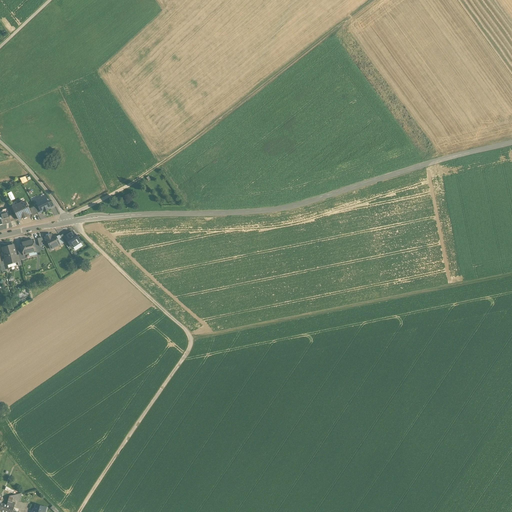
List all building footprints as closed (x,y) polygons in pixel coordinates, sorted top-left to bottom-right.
[(39,204),(42,211),(51,207),(49,203),(45,195),(36,200),(39,204)] [(29,210),(25,202),(12,208),(16,214),(18,220),(23,218),(24,219),(27,217),(26,217),(31,214),(29,210)] [(37,214),(42,211),(39,204),(34,207),(37,214)] [(34,207),(29,210),(31,214),(32,217),(37,214),(34,207)] [(8,213),(4,215),(3,213),(0,214),(0,217),(2,225),(10,222),(9,216),(8,213)] [(72,232),(68,234),(69,235),(67,236),(67,235),(64,237),(67,242),(71,248),(80,243),(75,235),(75,236),(72,232)] [(54,235),(52,236),(51,235),(45,238),(51,250),(60,245),(56,237),(54,235)] [(60,236),(59,236),(56,237),(60,245),(64,243),(60,236)] [(33,240),(20,243),(22,250),(23,255),(25,255),(28,254),(28,253),(35,251),(35,252),(36,252),(33,240)] [(13,245),(2,248),(5,259),(7,264),(17,261),(16,256),(13,245)] [(9,497),(6,506),(13,508),(14,505),(18,506),(21,494),(9,497)]
